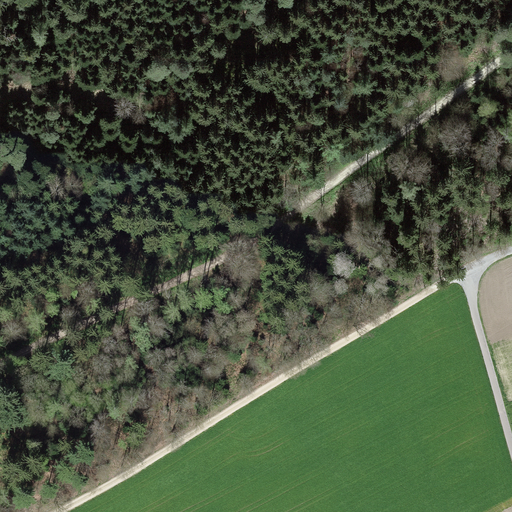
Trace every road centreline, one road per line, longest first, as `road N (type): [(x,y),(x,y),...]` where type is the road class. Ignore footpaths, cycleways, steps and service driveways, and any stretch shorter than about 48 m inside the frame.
road 1 (track): [(0,360),(249,232),(511,42)]
road 2 (track): [(58,511),(467,271)]
road 3 (track): [(511,429),(467,271)]
